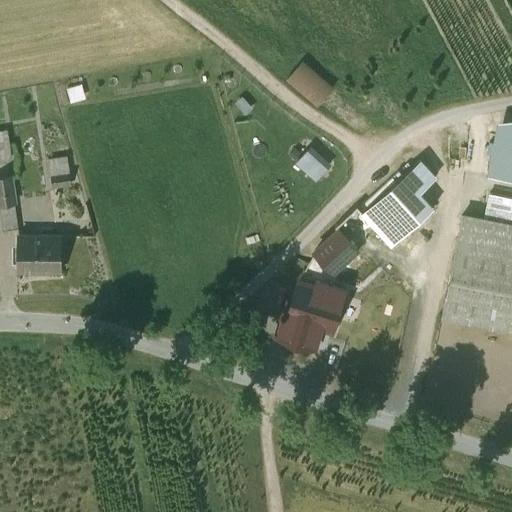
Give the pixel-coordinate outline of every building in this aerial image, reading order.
[(291,78),(321,106),(339,87),(308,59),(291,78)] [(87,82),(72,87),(76,99),(90,95),(87,82)] [(511,119),(502,121),(500,129),(511,130),(511,119)] [(0,157),(16,156),(13,128),(0,129),(0,157)] [(511,130),(500,129),(491,176),(511,180),(511,130)] [(327,167),(308,150),(296,163),(315,180),(327,167)] [(67,158),(49,160),(53,186),(71,183),(67,158)] [(420,160),(363,212),(392,245),(433,208),(419,192),(436,177),(420,160)] [(11,175),(0,176),(0,204),(15,202),(16,202),(11,175)] [(511,197),(490,193),(484,220),(510,225),(511,212),(511,197)] [(15,202),(0,204),(0,208),(3,230),(19,228),(15,202)] [(484,220),(462,215),(441,316),(511,330),(511,225),(510,225),(484,220)] [(339,229),(315,251),(333,270),(371,236),(362,226),(348,239),(339,229)] [(61,234),(18,234),(18,269),(39,269),(59,269),(61,269),(61,234)] [(315,285),(299,281),(289,313),(285,312),(278,334),(315,346),(321,325),(332,328),(344,288),(316,280),(315,285)]
